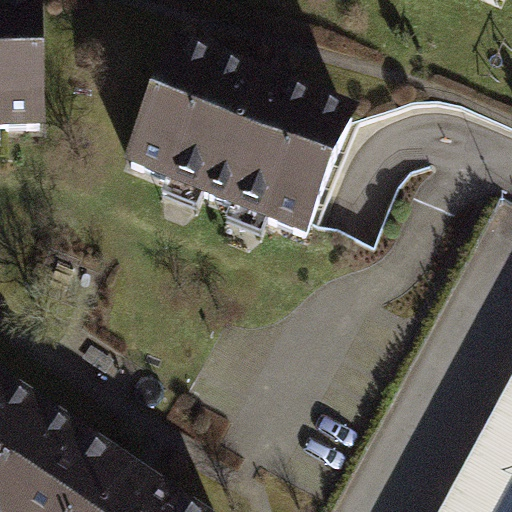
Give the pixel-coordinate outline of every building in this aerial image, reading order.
[(0,6),(0,144),(52,143),(48,5),(0,6)] [(187,54),(138,171),(320,247),(369,130),(187,54)] [(511,511),(511,377),(439,511),(511,511)] [(0,494),(54,414),(0,378),(0,494)] [(0,511),(202,511),(54,414),(0,494),(0,511)]
